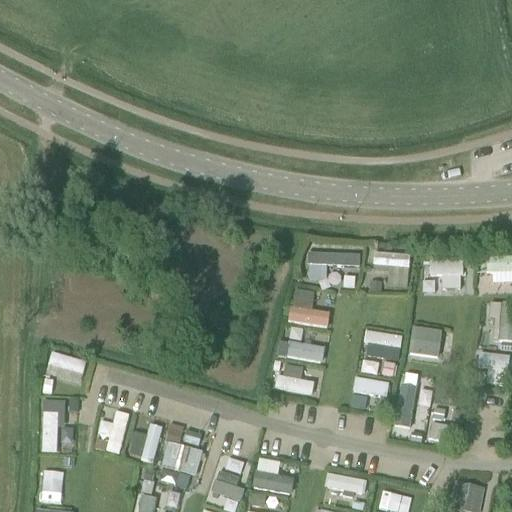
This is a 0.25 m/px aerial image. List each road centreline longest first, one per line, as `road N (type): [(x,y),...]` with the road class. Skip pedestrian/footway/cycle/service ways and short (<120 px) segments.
road 1 (tertiary): [(0,82),(204,169),(375,199),(511,193)]
road 2 (track): [(50,107),(19,511)]
